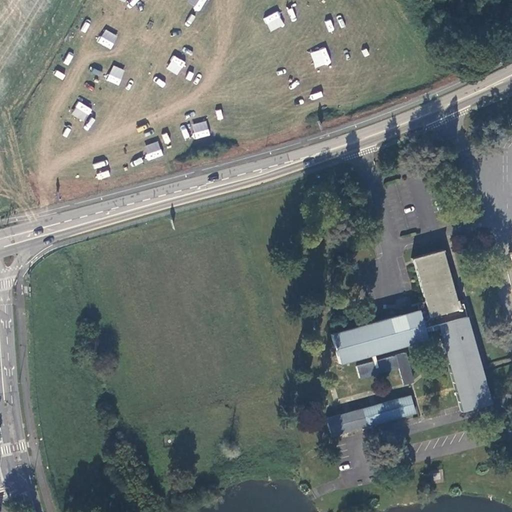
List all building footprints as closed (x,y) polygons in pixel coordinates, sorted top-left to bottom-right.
[(187,0),(186,2),(199,11),(205,0),(187,0)] [(279,13),(265,17),(269,30),(283,26),(279,13)] [(111,49),(117,35),(104,29),(98,43),(111,49)] [(326,47),(310,53),(316,68),(331,63),(326,47)] [(173,55),(166,69),(178,75),(185,62),(173,55)] [(112,65),(107,81),(119,85),(124,69),(112,65)] [(77,102),(71,116),(85,122),(91,108),(77,102)] [(207,121),(192,124),(194,138),(209,136),(207,121)] [(148,160),(163,155),(158,141),(144,146),(148,160)] [(442,250),(412,258),(424,301),(400,308),(401,314),(331,334),(339,363),(426,338),(424,328),(427,327),(429,331),(438,328),(461,412),(490,403),(462,304),(457,306),(442,250)] [(409,395),(326,419),(331,437),(415,414),(409,395)]
